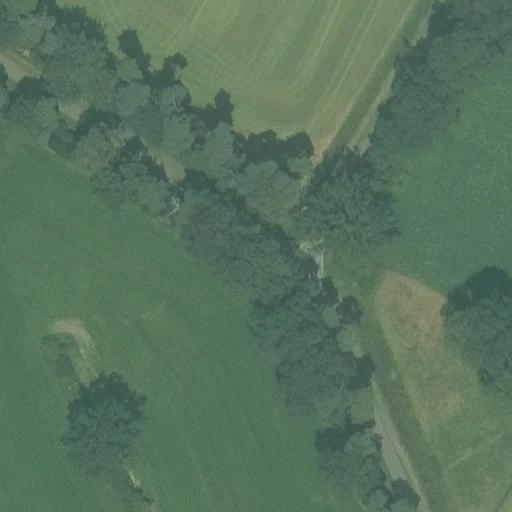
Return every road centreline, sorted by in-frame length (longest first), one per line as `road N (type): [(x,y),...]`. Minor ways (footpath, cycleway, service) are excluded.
road 1 (unclassified): [(296,265),(0,64)]
road 2 (unclassified): [(296,265),(452,0)]
road 3 (unclassified): [(413,511),(323,305),(296,265)]
